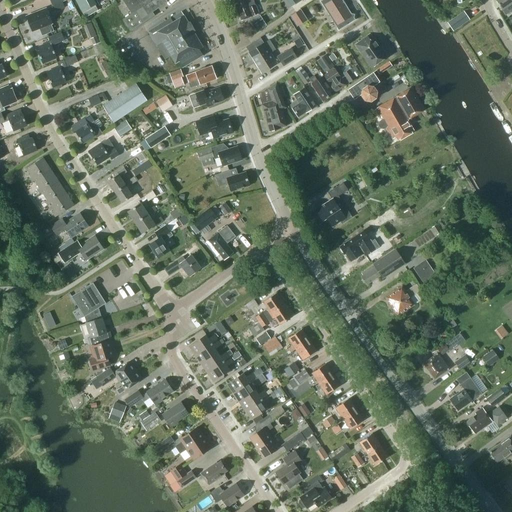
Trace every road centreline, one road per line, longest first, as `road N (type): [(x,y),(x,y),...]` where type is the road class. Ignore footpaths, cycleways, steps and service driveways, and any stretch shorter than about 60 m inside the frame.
road 1 (tertiary): [(491,511),(288,223)]
road 2 (residential): [(171,315),(43,125),(0,13)]
road 3 (residential): [(398,473),(401,445),(264,244)]
road 4 (residential): [(276,511),(177,368),(171,315)]
road 5 (residential): [(364,106),(341,95),(256,149)]
